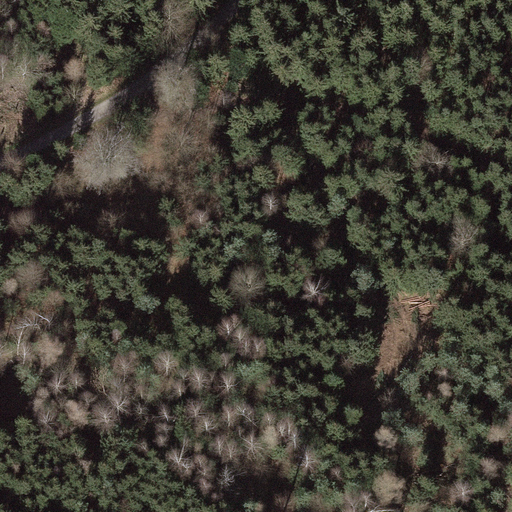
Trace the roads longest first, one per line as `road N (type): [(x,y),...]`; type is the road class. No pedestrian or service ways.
road 1 (track): [(0,161),(143,88)]
road 2 (track): [(143,88),(210,26),(226,0)]
